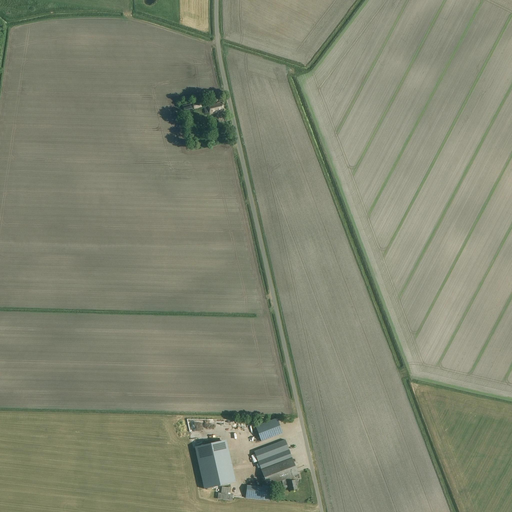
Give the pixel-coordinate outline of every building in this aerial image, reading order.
[(219,112),(223,111),(221,102),(217,103),(207,105),(209,114),(216,113),(216,112),(218,111),(219,112)] [(256,426),(261,441),(282,434),(276,419),(256,426)] [(285,440),(254,451),(267,487),(282,481),(290,478),(289,476),(293,475),(293,477),(299,475),(286,440),(285,440)] [(198,447),(195,447),(203,485),(204,489),(207,488),(229,483),(229,479),(220,442),(198,447)] [(290,478),(282,481),(284,489),(289,488),(290,491),(291,495),(298,494),(297,490),(296,487),(298,486),(297,480),(294,481),(293,477),(293,475),(289,476),(290,478)]
